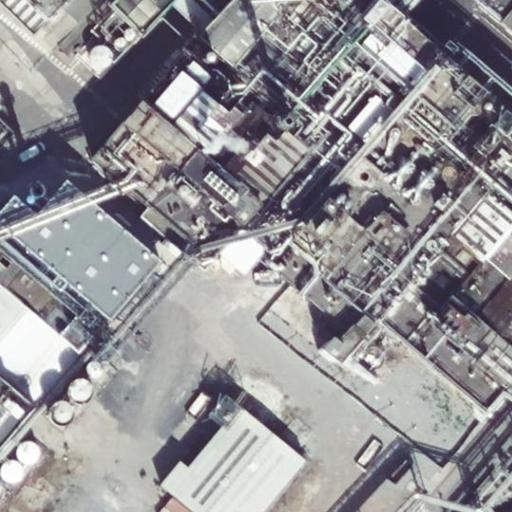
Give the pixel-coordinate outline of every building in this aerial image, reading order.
[(72,0),(0,0),(0,7),(33,40),(72,0)] [(115,0),(64,52),(96,84),(175,4),(206,35),(216,25),(190,0),(115,0)] [(239,0),(216,25),(206,35),(97,158),(214,261),(220,255),(243,275),(263,252),(359,336),(342,356),(451,452),(511,382),(511,116),(371,0),(239,0)] [(511,0),(483,0),(476,8),(511,39),(511,0)] [(10,233),(0,243),(0,451),(112,322),(126,332),(129,327),(132,328),(136,328),(140,325),(139,321),(137,318),(157,291),(119,258),(88,297),(10,233)] [(131,511),(119,506),(141,461),(208,402),(224,369),(233,373),(273,338),(256,319),(250,316),(239,304),(155,379),(133,423),(94,458),(88,469),(112,495),(103,511),(131,511)]
